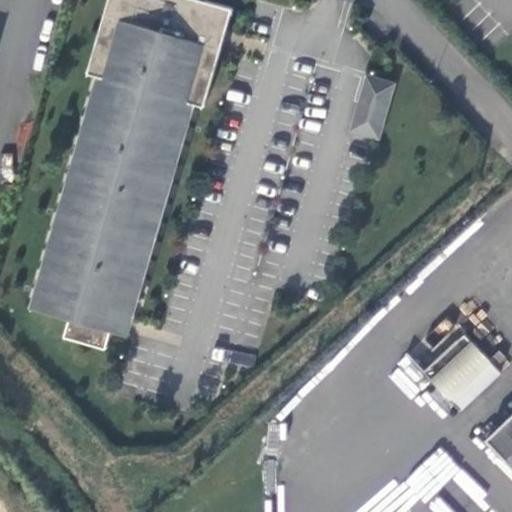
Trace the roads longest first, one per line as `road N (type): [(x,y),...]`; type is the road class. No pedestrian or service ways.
road 1 (track): [(130,511),(0,379)]
road 2 (unclassified): [(390,0),(511,132)]
